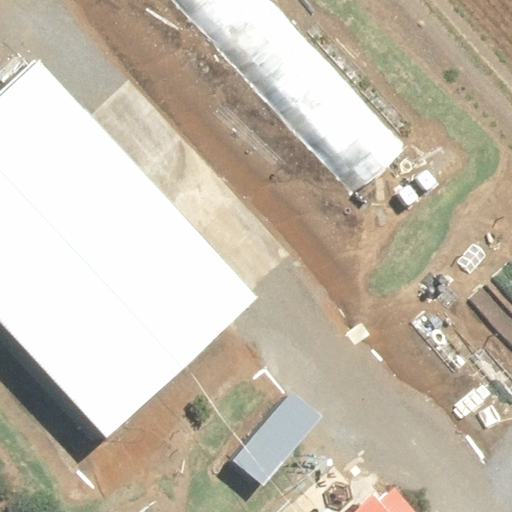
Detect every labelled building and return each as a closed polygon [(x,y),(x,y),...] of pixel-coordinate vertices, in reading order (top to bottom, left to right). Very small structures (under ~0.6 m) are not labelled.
[(179,0),(357,190),(406,144),(272,0),(179,0)] [(0,48),(0,77),(15,65),(0,48)] [(243,293),(85,119),(31,61),(0,89),(0,331),(98,439),(250,300),(243,293)] [(307,431),(278,406),(225,470),(253,494),(307,431)] [(413,511),(390,487),(375,500),(369,494),(349,511),(413,511)]
